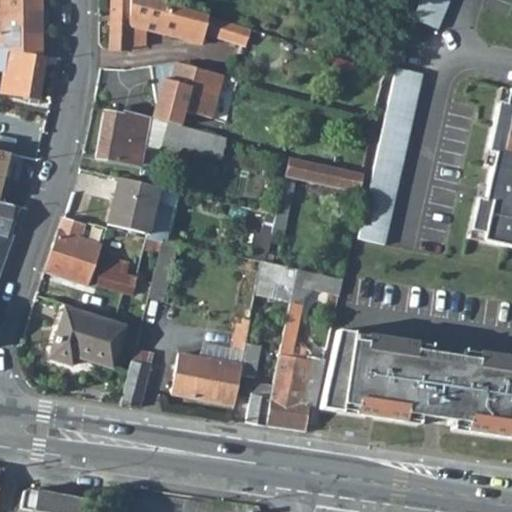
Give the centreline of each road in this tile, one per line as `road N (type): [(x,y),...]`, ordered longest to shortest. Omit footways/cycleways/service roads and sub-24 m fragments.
road 1 (tertiary): [(0,337),(75,80),(80,0)]
road 2 (secondary): [(325,474),(0,424)]
road 3 (secondary): [(511,502),(325,474)]
